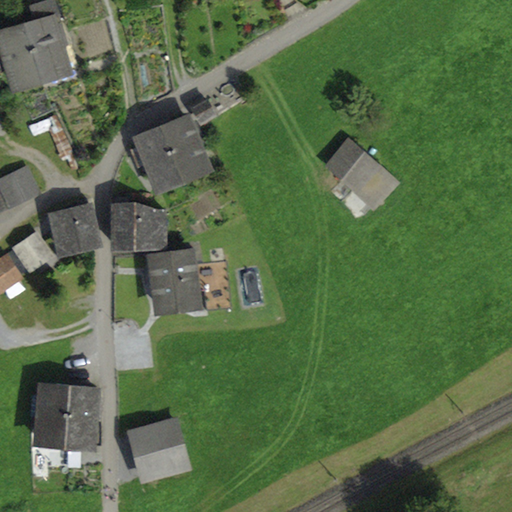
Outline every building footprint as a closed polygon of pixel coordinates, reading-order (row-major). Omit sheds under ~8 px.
[(48,0),(32,5),(35,21),(26,23),(26,31),(40,77),(66,70),(60,46),(55,27),(52,18),(59,14),(54,0),(48,0)] [(10,68),(15,84),(40,77),(26,31),(26,23),(0,29),(0,31),(2,39),(0,39),(0,63),(9,61),(10,68)] [(60,46),(66,44),(62,26),(55,27),(60,46)] [(0,68),(1,71),(10,68),(9,61),(0,63),(0,68)] [(194,107),(202,122),(215,115),(207,100),(194,107)] [(190,126),(186,117),(162,127),(181,176),(205,167),(197,144),(203,142),(195,123),(190,126)] [(152,171),(157,186),(181,176),(162,127),(138,136),(142,146),(132,149),(138,166),(140,166),(149,162),(152,171)] [(352,140),(330,165),(357,190),(379,164),(352,140)] [(143,174),(152,171),(149,162),(140,166),(143,174)] [(357,190),(373,205),(397,179),(379,163),(379,164),(357,190)] [(0,183),(9,202),(36,189),(27,168),(0,181),(0,183)] [(153,246),(153,235),(166,236),(166,211),(151,210),(140,206),(129,205),(129,198),(116,197),(115,245),(153,246)] [(55,213),(62,250),(97,243),(88,199),(78,202),(79,207),(55,213)] [(29,267),(48,254),(34,231),(14,244),(17,249),(29,267)] [(21,277),(31,270),(29,267),(17,249),(7,256),(21,277)] [(205,290),(207,311),(232,308),(227,261),(191,265),(189,249),(153,254),(160,307),(196,303),(195,291),(205,290)] [(0,260),(0,291),(21,277),(7,256),(0,260)] [(41,415),(39,440),(65,443),(70,386),(44,383),(43,396),(33,395),(31,416),(41,415)] [(94,419),(101,420),(103,399),(96,399),(97,388),(70,386),(65,443),(92,444),(94,419)] [(92,444),(101,445),(102,420),(101,420),(94,419),(92,444)] [(133,432),(146,479),(188,467),(176,420),(133,432)] [(70,464),(79,465),(79,453),(70,453),(70,464)]
